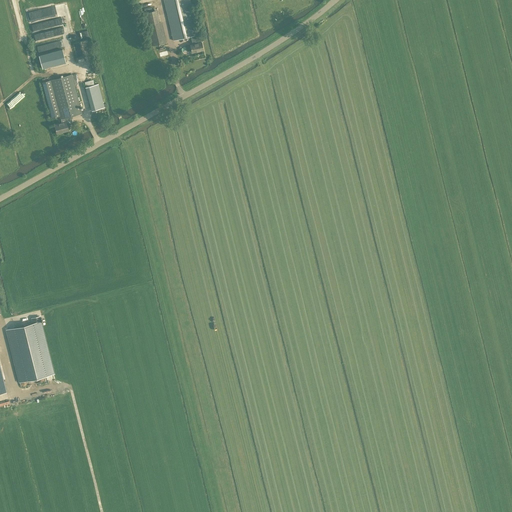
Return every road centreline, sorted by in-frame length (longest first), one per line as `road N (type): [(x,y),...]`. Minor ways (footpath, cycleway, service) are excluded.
road 1 (unclassified): [(0,199),(216,80),(336,0)]
road 2 (track): [(49,305),(101,511)]
road 3 (track): [(79,68),(34,72),(13,0)]
